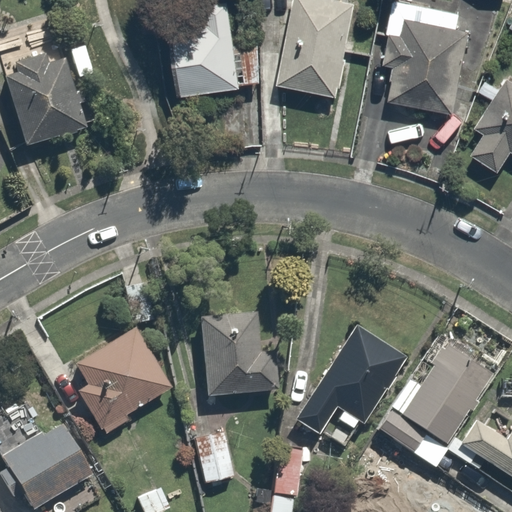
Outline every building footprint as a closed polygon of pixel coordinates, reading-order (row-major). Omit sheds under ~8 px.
[(258,41),(232,43),(228,0),(196,0),(198,23),(160,26),(166,92),(236,86),(235,81),(261,78),(258,41)] [(325,95),(347,1),(342,0),(286,0),(268,82),(325,95)] [(442,0),(387,0),(377,62),(386,64),(381,96),(449,108),(466,4),(442,0)] [(511,11),(503,25),(511,30),(511,11)] [(96,71),(88,41),(69,46),(78,76),(96,71)] [(14,59),(17,68),(2,73),(25,143),(89,122),(66,52),(48,58),(45,49),(14,59)] [(492,168),(505,150),(511,154),(511,77),(502,70),(466,124),(478,132),(465,150),(492,168)] [(157,319),(149,277),(126,281),(134,323),(157,319)] [(276,389),(271,349),(262,350),(257,308),(195,315),(205,397),(276,389)] [(291,416),(321,436),(334,418),(350,428),(359,416),(365,420),(407,357),(355,322),(291,416)] [(134,327),(76,364),(87,381),(71,392),(99,435),(173,387),(134,327)] [(487,464),(450,440),(499,367),(451,335),(419,382),(411,376),(375,428),(431,465),(469,491),(487,464)] [(511,428),(508,434),(478,414),(459,444),(511,478),(511,428)] [(0,455),(0,477),(5,486),(13,482),(31,510),(95,471),(62,417),(0,455)] [(235,473),(224,429),(195,436),(205,480),(235,473)] [(298,511),(304,444),(275,442),(268,511),(298,511)] [(422,511),(445,482),(408,453),(383,486),(417,511),(422,511)] [(162,484),(134,496),(141,511),(162,511),(172,508),(162,484)]
